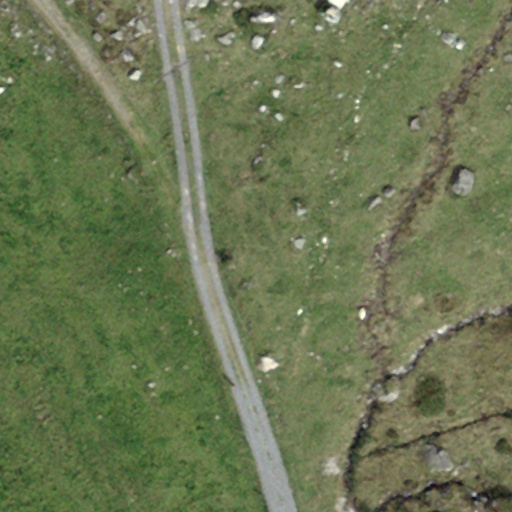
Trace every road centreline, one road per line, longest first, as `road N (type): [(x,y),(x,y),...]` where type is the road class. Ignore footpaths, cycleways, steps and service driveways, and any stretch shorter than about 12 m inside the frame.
road 1 (track): [(209,258),(278,511)]
road 2 (track): [(170,0),(209,258)]
